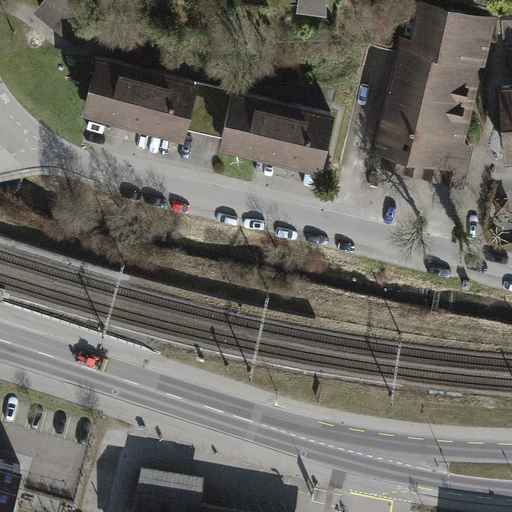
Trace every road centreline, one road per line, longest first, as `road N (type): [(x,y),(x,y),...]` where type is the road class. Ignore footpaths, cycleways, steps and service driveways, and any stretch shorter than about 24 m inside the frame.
road 1 (residential): [(45,148),(102,172),(511,268)]
road 2 (primary): [(0,340),(407,464)]
